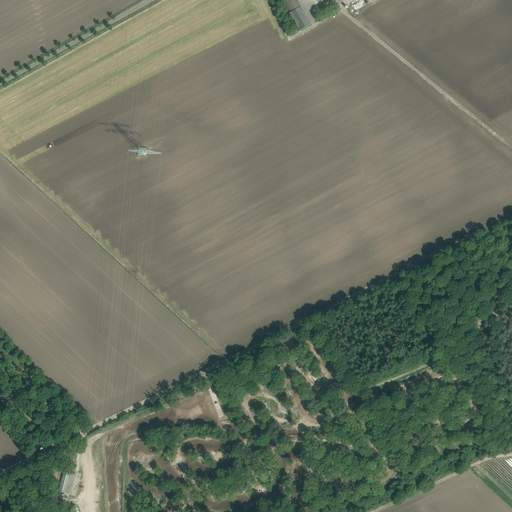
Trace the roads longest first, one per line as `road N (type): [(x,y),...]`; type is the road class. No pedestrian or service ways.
road 1 (track): [(0,472),(511,216)]
road 2 (track): [(331,2),(511,148)]
road 3 (unclassified): [(0,83),(154,0)]
road 4 (track): [(374,511),(511,452)]
